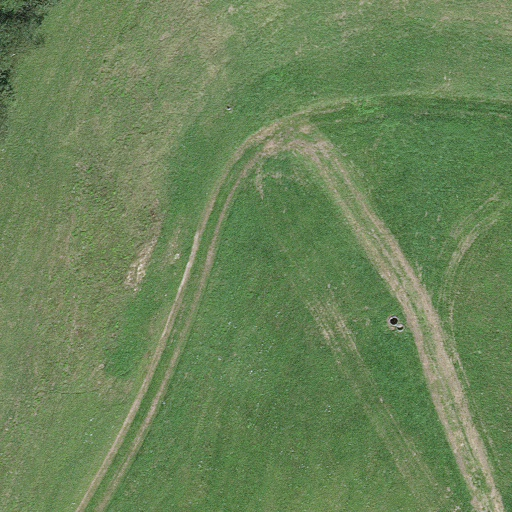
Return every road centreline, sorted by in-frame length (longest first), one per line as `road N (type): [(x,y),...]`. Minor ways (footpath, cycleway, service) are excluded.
road 1 (track): [(86,511),(142,414),(239,165),(297,126),(411,293),(489,511)]
road 2 (track): [(297,126),(348,108),(410,103),(511,113)]
